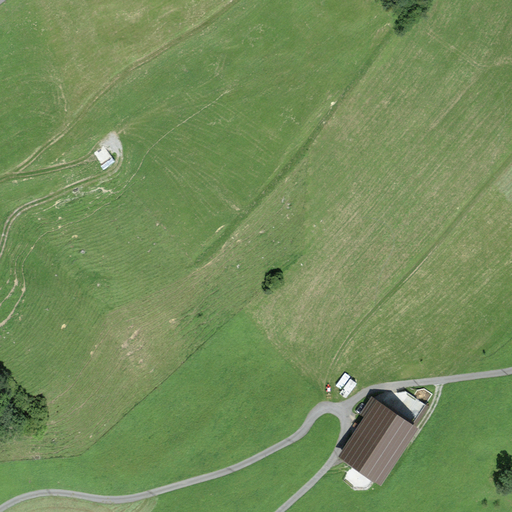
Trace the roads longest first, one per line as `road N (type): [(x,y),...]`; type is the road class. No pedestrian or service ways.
road 1 (track): [(236,0),(128,69),(6,177),(76,163),(116,142)]
road 2 (unclassified): [(340,410),(320,409),(266,454),(192,480),(120,499),(38,493),(0,508)]
road 3 (track): [(328,406),(334,358),(511,157)]
road 4 (unclassified): [(511,370),(389,387),(340,410)]
road 5 (track): [(0,250),(18,211),(117,166),(116,142)]
road 6 (unclassified): [(278,511),(338,450),(347,430),(340,410)]
